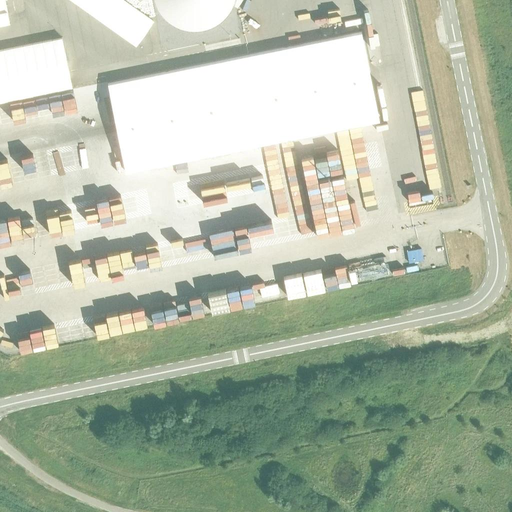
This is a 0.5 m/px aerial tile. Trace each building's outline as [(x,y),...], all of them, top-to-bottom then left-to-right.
[(0,0),(0,38),(13,36),(5,0),(0,0)] [(112,25),(151,20),(148,0),(141,0),(110,4),(112,25)] [(162,0),(167,4),(173,8),(181,11),(189,13),(197,13),(205,12),(212,9),(219,5),(223,0),(226,0),(238,7),(242,0),(162,0)] [(14,102),(18,115),(29,112),(25,98),(14,102)] [(332,145),(332,152),(333,164),(343,163),(343,145),(332,145)] [(38,152),(0,159),(4,183),(16,181),(16,177),(29,175),(30,178),(54,174),(51,159),(39,161),(38,152)] [(302,157),(283,159),(287,185),(305,183),(302,157)] [(61,207),(51,209),(54,228),(65,226),(61,207)] [(23,213),(12,216),(14,221),(24,219),(23,213)] [(357,217),(360,227),(370,224),(367,215),(357,217)] [(0,218),(0,244),(4,244),(4,242),(15,240),(12,217),(0,218)] [(295,236),(306,234),(304,221),(293,223),(295,236)] [(421,248),(407,251),(409,263),(423,260),(421,248)] [(22,275),(10,277),(13,286),(24,284),(22,275)] [(39,283),(41,290),(51,287),(50,281),(39,283)] [(228,286),(229,292),(222,293),(225,309),(243,306),(239,284),(228,286)] [(99,313),(101,328),(118,327),(117,312),(99,313)] [(80,330),(83,337),(100,332),(98,324),(80,330)]
